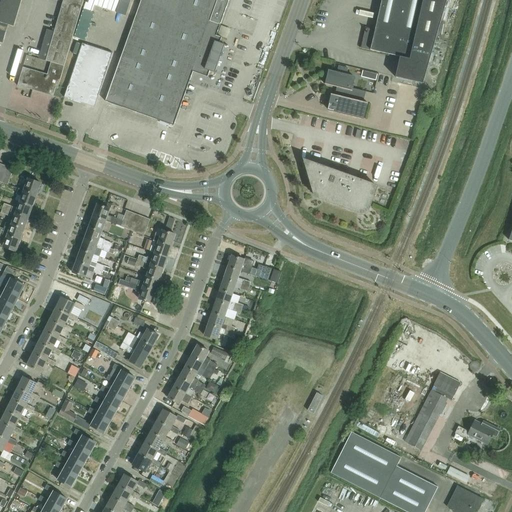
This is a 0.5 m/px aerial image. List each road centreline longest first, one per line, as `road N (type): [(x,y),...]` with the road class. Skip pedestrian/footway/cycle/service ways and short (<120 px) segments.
road 1 (residential): [(234,212),(217,233),(178,341),(83,511)]
road 2 (unclassified): [(432,296),(511,76)]
road 3 (residential): [(0,377),(40,297),(89,162)]
road 4 (tertiary): [(432,296),(303,244),(264,210)]
road 5 (unclassified): [(253,169),(261,114),(300,0)]
road 6 (tertiary): [(89,162),(160,188),(223,191)]
